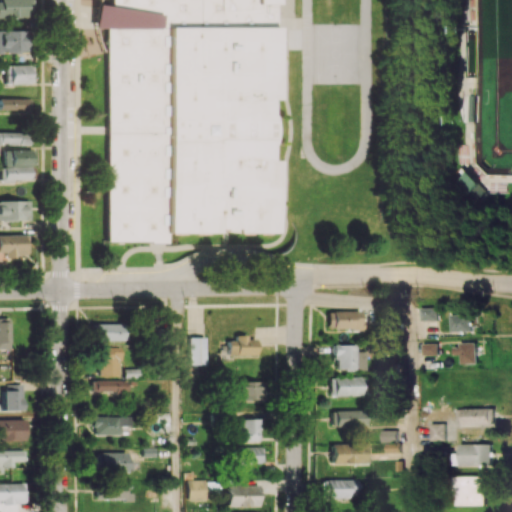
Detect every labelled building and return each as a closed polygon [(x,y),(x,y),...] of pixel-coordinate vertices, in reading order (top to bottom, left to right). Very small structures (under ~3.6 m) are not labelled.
[(0,0),(0,17),(26,18),(26,10),(31,10),(31,0),(0,0)] [(105,0),(105,239),(275,240),(275,27),(275,0),(105,0)] [(0,52),(24,52),(25,31),(0,30),(0,52)] [(29,83),(29,64),(4,65),(4,83),(29,83)] [(30,99),(0,97),(0,112),(30,113),(30,99)] [(0,131),(0,144),(28,144),(27,131),(0,131)] [(31,150),(0,150),(0,179),(31,179),(31,166),(31,150)] [(452,181),(471,203),(484,193),(465,170),(452,181)] [(28,200),(0,200),(0,220),(28,220),(28,200)] [(0,252),(1,252),(1,256),(25,256),(25,234),(0,234),(0,252)] [(440,320),(440,307),(423,307),(424,320),(440,320)] [(325,328),(358,328),(358,311),(325,311),(325,328)] [(452,331),(473,331),(473,313),(452,314),(452,331)] [(93,341),(124,340),(123,323),(93,324),(93,341)] [(226,355),(255,354),(254,338),(246,339),(246,335),(233,335),(233,340),(225,340),(226,355)] [(203,337),(187,337),(187,365),(204,365),(203,337)] [(424,354),(439,354),(438,343),(423,343),(424,354)] [(478,343),(455,344),(455,354),(462,354),(462,363),(479,363),(478,343)] [(354,345),(333,344),(332,369),(355,369),(355,360),(363,360),(363,351),(354,351),(354,345)] [(97,376),(121,375),(120,346),(96,347),(97,376)] [(361,377),(328,377),(328,395),(361,395),(361,377)] [(127,380),(91,379),(90,391),(127,392),(127,380)] [(232,381),(232,399),(259,400),(259,382),(232,381)] [(21,410),(21,383),(1,384),(1,410),(21,410)] [(496,423),(496,407),(459,408),(459,424),(496,423)] [(331,430),(364,429),(364,409),(330,410),(331,430)] [(132,416),(91,416),(92,434),(121,434),(120,426),(132,426),(132,416)] [(24,419),(0,419),(0,440),(24,440),(24,419)] [(446,423),(431,423),(431,439),(446,439),(446,423)] [(329,444),(329,463),(368,462),(367,443),(329,444)] [(492,443),(460,444),(460,453),(453,453),(453,465),(493,464),(492,443)] [(262,446),(231,446),(232,464),(262,463),(262,446)] [(0,473),(2,473),(2,467),(25,467),(24,450),(0,450),(0,473)] [(95,452),(96,472),(130,471),(129,452),(95,452)] [(457,505),(488,505),(488,490),(488,475),(457,476),(457,505)] [(185,499),(205,500),(205,480),(185,479),(185,499)] [(321,479),(322,497),(357,497),(356,479),(321,479)] [(24,483),(0,482),(0,499),(1,500),(2,504),(24,504),(24,483)] [(132,499),(132,492),(128,492),(127,484),(94,484),(94,500),(132,499)] [(224,506),(257,507),(258,485),(225,484),(224,506)]
